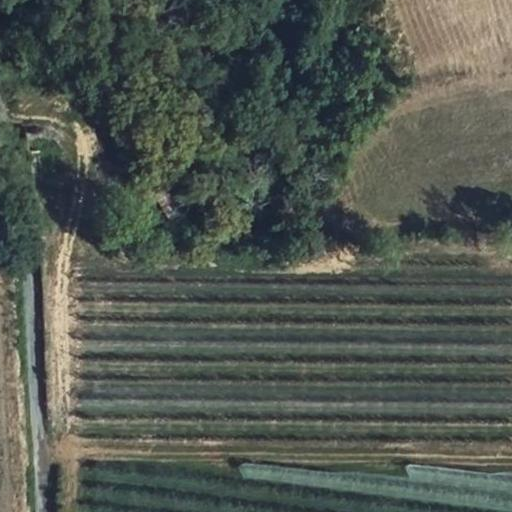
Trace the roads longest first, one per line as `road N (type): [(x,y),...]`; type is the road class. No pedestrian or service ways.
road 1 (track): [(511,460),(70,454),(61,283),(81,138),(62,126),(0,117)]
road 2 (unclassified): [(0,126),(29,274),(39,511)]
